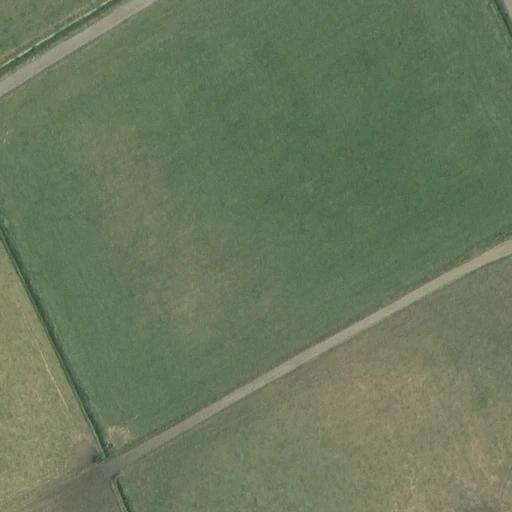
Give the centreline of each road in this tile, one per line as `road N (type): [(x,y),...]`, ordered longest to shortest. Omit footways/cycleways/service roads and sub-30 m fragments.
road 1 (track): [(107,473),(511,250)]
road 2 (track): [(0,89),(143,0)]
